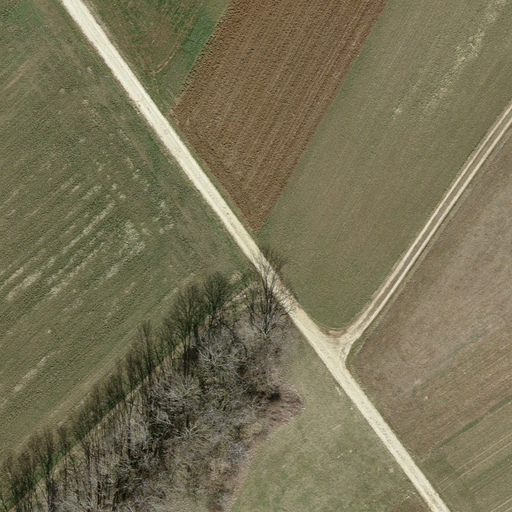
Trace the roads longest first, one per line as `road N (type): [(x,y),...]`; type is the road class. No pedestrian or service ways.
road 1 (track): [(71,0),(441,511)]
road 2 (track): [(323,350),(368,317),(511,115)]
